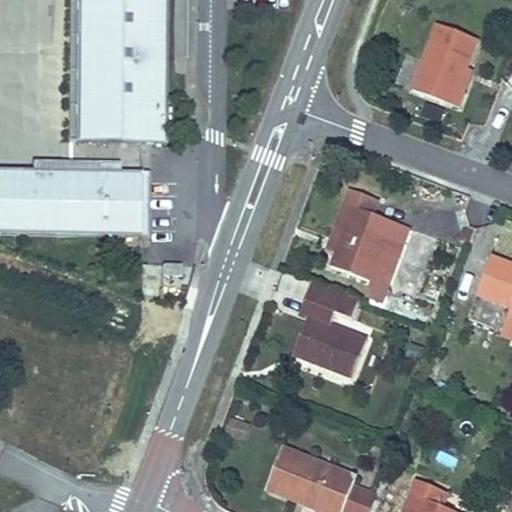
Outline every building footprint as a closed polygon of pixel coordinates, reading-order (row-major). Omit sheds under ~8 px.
[(77,0),(76,145),(144,146),(166,146),(166,0),(77,0)] [(466,94),(464,93),(459,92),(467,71),(478,41),(437,26),(412,91),(460,109),(466,94)] [(472,72),(467,71),(459,92),(464,93),(472,72)] [(98,165),(33,164),(33,174),(98,174),(98,165)] [(33,174),(0,173),(0,237),(142,238),(142,175),(120,174),(120,165),(98,165),(98,174),(33,174)] [(383,253),(394,223),(373,215),(378,201),(350,190),(344,205),(345,205),(354,208),(336,257),(332,269),(372,283),(367,297),(382,303),(398,258),(383,253)] [(327,254),(336,257),(354,208),(345,205),(327,254)] [(409,229),(394,223),(383,253),(398,258),(409,229)] [(471,243),(475,229),(470,227),(463,231),(461,239),(471,243)] [(511,266),(492,260),(478,296),(511,308),(511,310),(509,318),(511,319),(511,266)] [(161,298),(162,275),(179,276),(179,266),(146,265),(144,297),(161,298)] [(308,319),(295,352),(323,362),(322,367),(353,379),(367,341),(330,327),(335,314),(352,320),(359,303),(312,285),(300,316),(308,319)] [(294,357),(322,367),(323,362),(295,352),(294,357)] [(246,441),(248,423),(228,420),(225,438),(246,441)] [(332,475),(334,470),(283,450),(268,491),(295,502),(297,497),(324,508),(322,511),(371,511),(377,497),(353,488),(355,483),(332,475)] [(356,479),(334,470),(332,475),(355,483),(356,479)] [(450,511),(443,509),(438,507),(443,493),(416,482),(404,511),(450,511)] [(449,495),(443,493),(438,507),(443,509),(449,495)] [(295,502),(321,511),(322,511),(324,508),(297,497),(295,502)]
